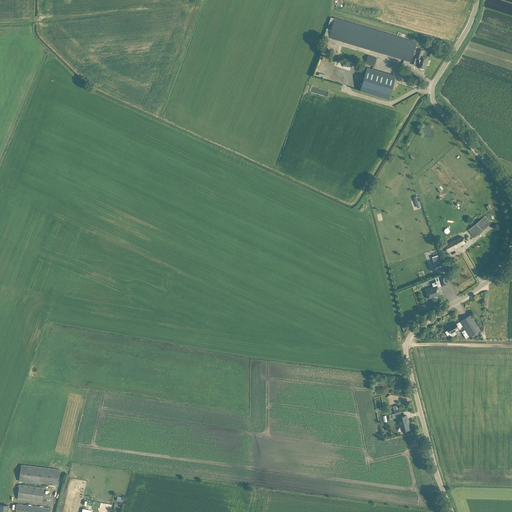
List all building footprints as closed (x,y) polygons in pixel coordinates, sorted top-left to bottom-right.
[(411,62),(412,56),(415,48),(416,42),(334,18),(330,17),(324,35),(329,37),(328,37),(411,62)] [(424,50),(415,48),(412,56),(415,56),(415,57),(419,58),(417,66),(421,67),(420,68),(421,69),(423,70),(424,69),(424,68),(425,68),(428,58),(422,56),(424,50)] [(368,55),(366,64),(374,66),(376,60),(377,58),(368,55)] [(389,99),(396,76),(367,67),(360,91),(389,99)] [(468,230),(471,234),(474,238),(491,224),(485,216),(468,230)] [(462,236),(460,237),(444,246),(447,252),(465,243),(462,236)] [(438,277),(441,286),(448,284),(445,274),(438,277)] [(425,290),(428,299),(440,294),(437,285),(425,290)] [(470,315),(460,321),(461,323),(457,325),(455,322),(447,327),(449,329),(445,332),(447,336),(450,334),(450,335),(453,336),(455,335),(456,332),(456,331),(459,329),(459,328),(463,326),(469,337),(480,330),(470,315)] [(408,422),(406,416),(398,418),(401,427),(399,427),(399,429),(399,430),(400,431),(401,431),(409,429),(407,422),(408,422)] [(21,465),(20,481),(58,485),(59,469),(21,465)] [(42,502),(44,488),(20,485),(18,499),(42,502)]
